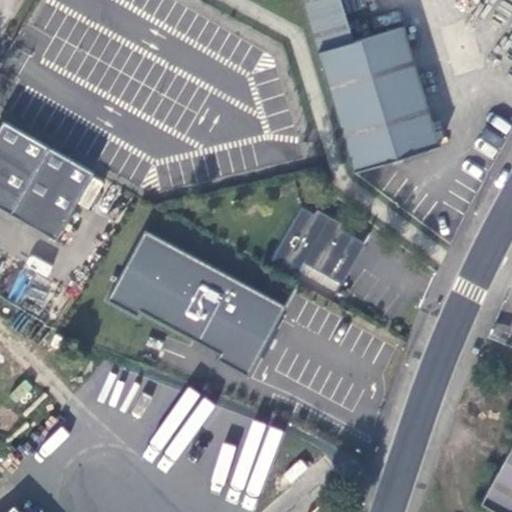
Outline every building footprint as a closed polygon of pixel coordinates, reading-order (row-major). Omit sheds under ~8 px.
[(352,44),(341,0),(301,0),(319,54),(352,44)] [(319,54),(355,175),(439,150),(407,31),(352,44),(319,54)] [(94,173),(4,121),(0,127),(0,208),(53,239),(94,173)] [(300,205),(271,257),(296,272),(302,261),(340,282),(364,241),(300,205)] [(215,360),(247,377),(285,306),(144,229),(106,300),(137,317),(140,312),(218,354),(215,360)] [(511,511),(511,448),(480,506),(494,511),(511,511)]
